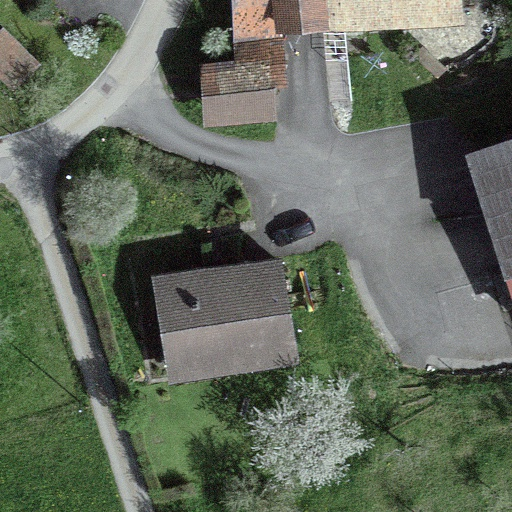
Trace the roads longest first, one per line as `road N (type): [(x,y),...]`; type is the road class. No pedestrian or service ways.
road 1 (residential): [(141,511),(22,150)]
road 2 (residential): [(22,150),(99,107),(130,71),(166,0)]
